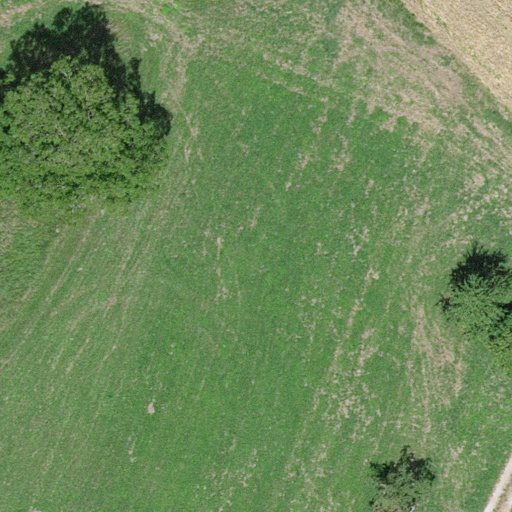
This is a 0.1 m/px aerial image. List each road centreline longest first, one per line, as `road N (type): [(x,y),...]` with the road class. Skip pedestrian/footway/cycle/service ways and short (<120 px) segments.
road 1 (track): [(511,372),(443,511)]
road 2 (track): [(424,0),(511,92)]
